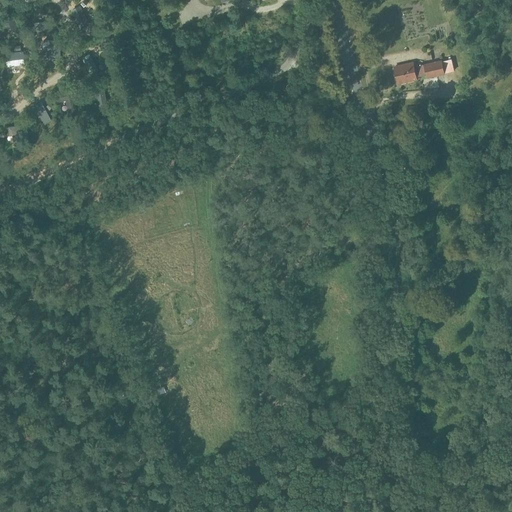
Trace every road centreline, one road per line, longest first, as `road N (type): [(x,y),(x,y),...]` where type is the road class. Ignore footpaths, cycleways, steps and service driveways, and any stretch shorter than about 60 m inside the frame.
road 1 (tertiary): [(383,511),(381,371),(392,239),(334,0)]
road 2 (unclassified): [(314,0),(278,73),(121,136)]
road 3 (track): [(362,108),(416,95),(471,99),(511,78)]
road 4 (track): [(240,472),(291,439),(381,419)]
road 5 (unknown): [(0,116),(43,85),(63,57),(66,35),(55,0)]
road 6 (track): [(121,136),(0,187)]
